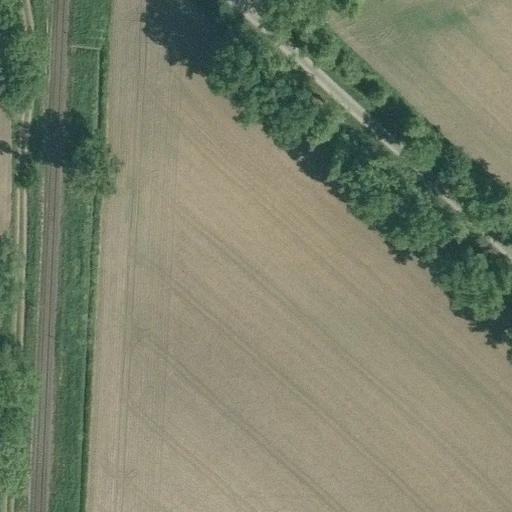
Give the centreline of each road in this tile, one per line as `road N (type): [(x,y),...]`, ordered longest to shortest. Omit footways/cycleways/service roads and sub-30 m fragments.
road 1 (track): [(0,404),(16,0)]
road 2 (residential): [(511,279),(237,0)]
